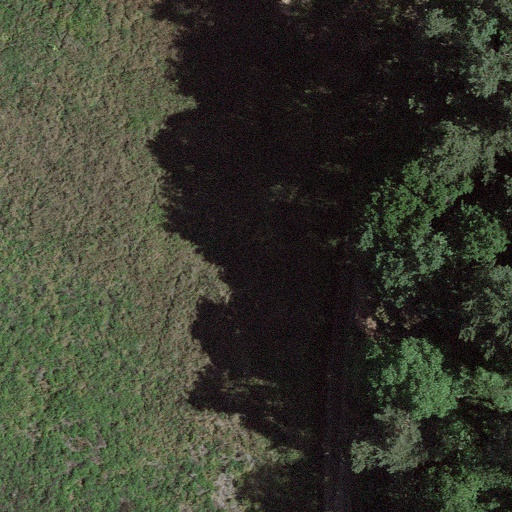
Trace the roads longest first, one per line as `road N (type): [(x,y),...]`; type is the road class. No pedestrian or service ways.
road 1 (track): [(338,511),(353,287),(381,138),(427,0)]
road 2 (track): [(511,334),(365,226)]
